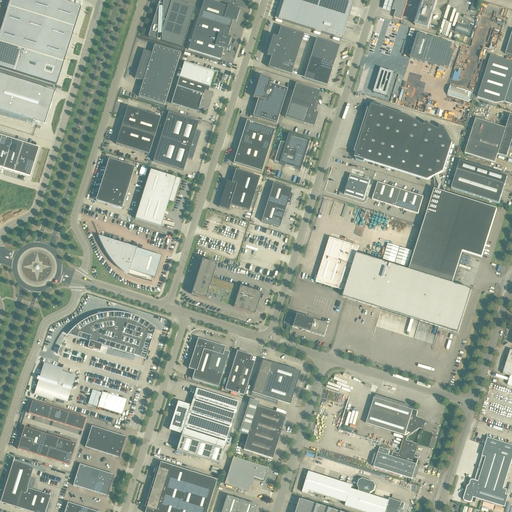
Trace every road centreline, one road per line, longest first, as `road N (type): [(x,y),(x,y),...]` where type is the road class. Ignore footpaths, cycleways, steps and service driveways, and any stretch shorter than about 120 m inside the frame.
road 1 (residential): [(268,340),(375,0)]
road 2 (residential): [(167,309),(264,0)]
road 3 (unclassified): [(82,282),(86,252),(74,217),(143,0)]
road 4 (unclassified): [(100,0),(38,203),(0,242)]
road 5 (secondary): [(50,251),(126,0)]
road 6 (secondary): [(118,0),(36,246)]
road 7 (unclassified): [(123,511),(186,315)]
road 8 (unclassified): [(0,447),(45,322),(72,304),(82,282)]
road 9 (unknown): [(316,187),(408,216),(418,213),(423,194),(389,177)]
road 10 (unclassified): [(276,511),(325,358)]
road 11 (unclassified): [(472,403),(325,358)]
road 12 (residential): [(472,403),(511,280)]
road 13 (secondary): [(0,403),(37,288)]
